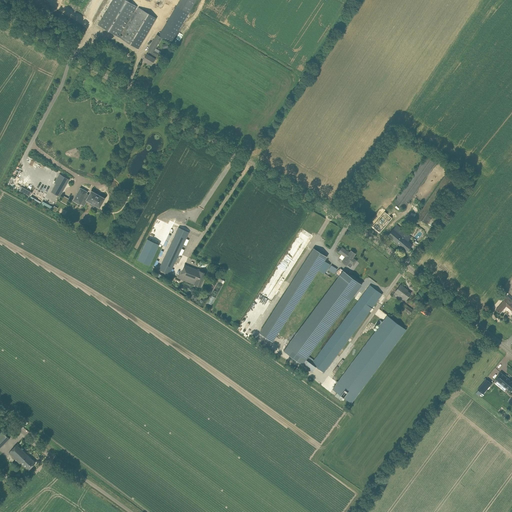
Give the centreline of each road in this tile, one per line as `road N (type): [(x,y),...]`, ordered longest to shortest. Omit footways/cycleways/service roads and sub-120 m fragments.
road 1 (tertiary): [(511,351),(366,232),(0,11)]
road 2 (unclassified): [(136,511),(0,410)]
